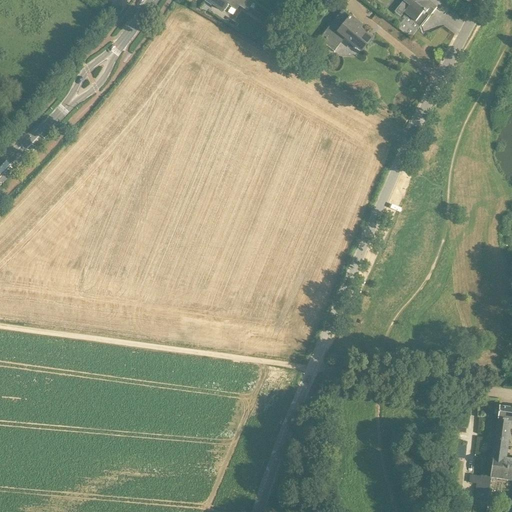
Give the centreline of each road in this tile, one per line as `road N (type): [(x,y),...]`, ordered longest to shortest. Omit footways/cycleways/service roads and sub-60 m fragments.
road 1 (tertiary): [(262,511),(290,426),(435,89),(482,0)]
road 2 (track): [(0,325),(315,368)]
road 3 (secondary): [(0,176),(153,0)]
